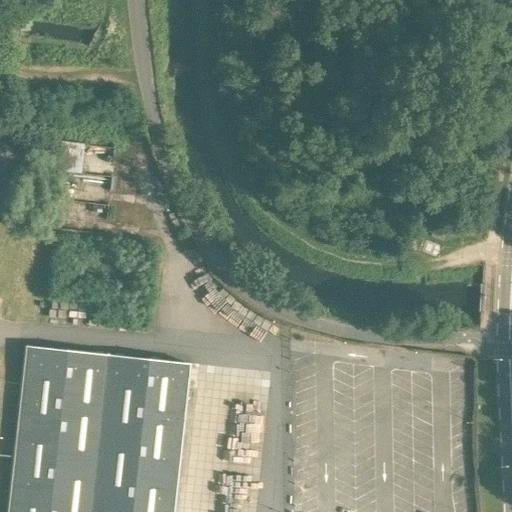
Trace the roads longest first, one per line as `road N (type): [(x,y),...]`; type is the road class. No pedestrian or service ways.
road 1 (unknown): [(385,348),(366,345),(327,360),(319,418),(329,511)]
road 2 (unknown): [(385,348),(435,361),(442,511)]
road 3 (unknown): [(385,348),(382,511)]
road 4 (unknown): [(146,89),(0,67)]
